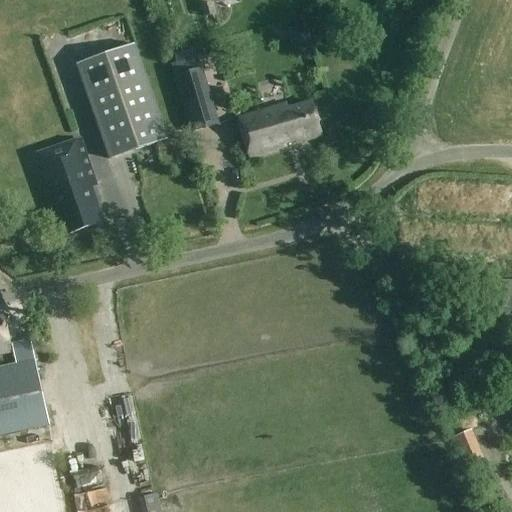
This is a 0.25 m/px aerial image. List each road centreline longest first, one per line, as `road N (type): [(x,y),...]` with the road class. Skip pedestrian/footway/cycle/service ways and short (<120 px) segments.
road 1 (unclassified): [(0,297),(307,230),(419,161)]
road 2 (unclassified): [(419,161),(417,131),(463,0)]
